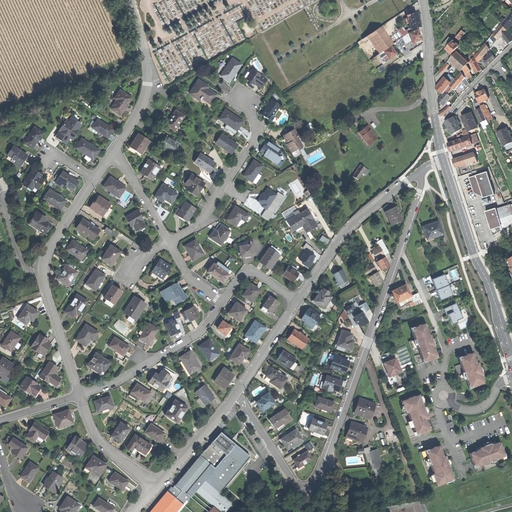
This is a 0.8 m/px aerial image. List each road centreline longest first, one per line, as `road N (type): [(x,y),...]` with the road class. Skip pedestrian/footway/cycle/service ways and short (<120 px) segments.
road 1 (residential): [(418,171),(400,245),(312,482),(293,483),(235,393)]
road 2 (residential): [(79,395),(41,267),(94,178)]
road 3 (secondary): [(511,361),(443,160)]
road 4 (residential): [(243,98),(256,135),(195,227),(168,241)]
road 5 (residential): [(418,171),(345,230),(297,301)]
road 6 (residential): [(224,298),(200,331),(128,376),(79,395)]
road 7 (residential): [(112,154),(146,88),(130,0)]
road 8 (secondary): [(436,126),(423,0)]
road 9 (residential): [(235,393),(155,486)]
road 10 (residential): [(155,486),(100,443),(79,395)]
